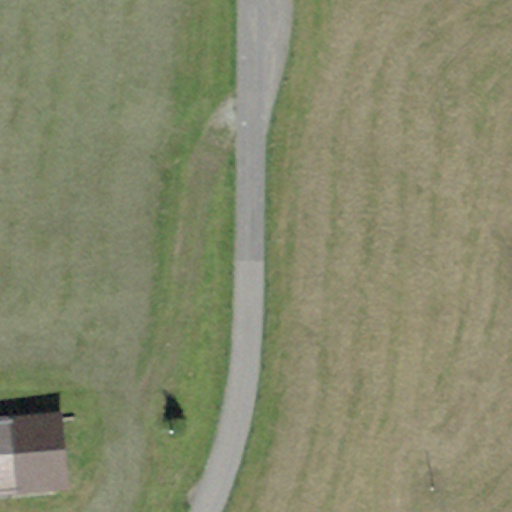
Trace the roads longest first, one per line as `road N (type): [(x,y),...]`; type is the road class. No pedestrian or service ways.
road 1 (unclassified): [(248,0),(244,364),(224,461),(204,511)]
road 2 (track): [(95,450),(155,365),(194,189),(247,93)]
